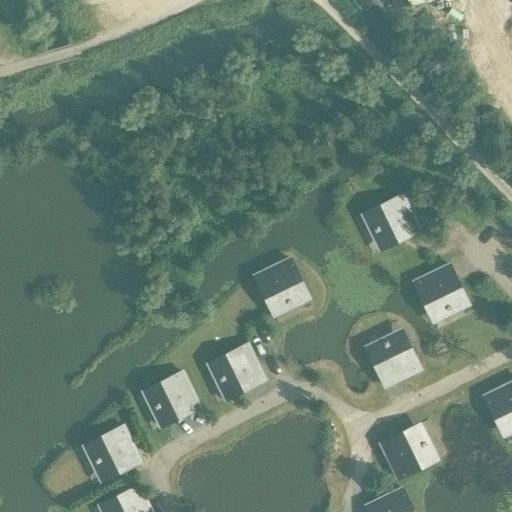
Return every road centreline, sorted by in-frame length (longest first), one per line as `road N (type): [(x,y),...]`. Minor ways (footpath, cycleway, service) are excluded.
road 1 (unclassified): [(511,200),(320,0)]
road 2 (track): [(0,72),(82,49),(196,0)]
